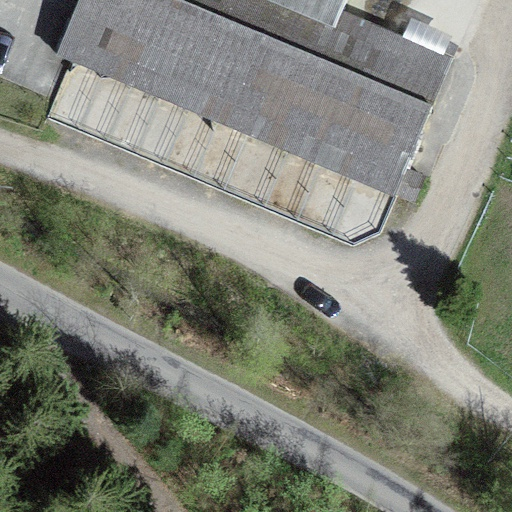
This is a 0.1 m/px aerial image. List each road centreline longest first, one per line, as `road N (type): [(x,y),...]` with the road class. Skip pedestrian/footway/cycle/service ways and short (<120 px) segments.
road 1 (unclassified): [(420,511),(285,431),(0,285)]
road 2 (track): [(1,286),(80,413),(162,511)]
